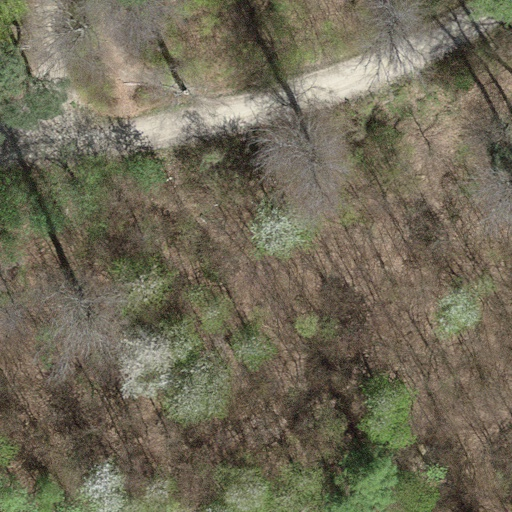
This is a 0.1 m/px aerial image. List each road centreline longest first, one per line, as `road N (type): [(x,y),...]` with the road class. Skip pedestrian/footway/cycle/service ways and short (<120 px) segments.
road 1 (track): [(487,0),(391,58),(84,143),(0,150)]
road 2 (track): [(16,147),(49,103),(59,50),(48,0)]
